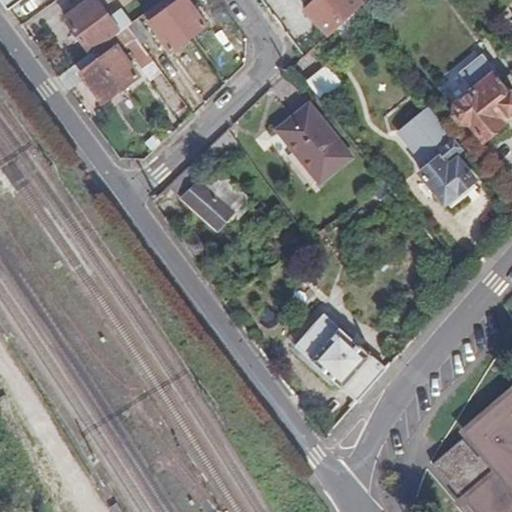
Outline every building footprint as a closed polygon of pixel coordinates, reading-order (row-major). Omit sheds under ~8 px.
[(1,0),(9,10),(21,0),(1,0)] [(91,0),(66,19),(91,54),(95,52),(121,32),(97,0),(91,0)] [(165,0),(163,2),(190,39),(207,26),(188,0),(165,0)] [(318,0),(305,13),(325,39),(333,31),(353,11),(364,0),(318,0)] [(190,39),(163,2),(147,14),(152,21),(151,23),(172,52),(190,39)] [(43,32),(57,32),(57,8),(43,8),(43,32)] [(353,11),(333,31),(341,40),(362,22),(353,11)] [(152,38),(138,19),(128,27),(142,45),(152,38)] [(142,45),(128,27),(121,32),(95,52),(122,89),(138,77),(118,48),(122,46),(135,63),(136,62),(147,54),(142,45)] [(91,54),(79,64),(85,72),(82,75),(85,78),(103,103),(122,89),(95,52),(91,54)] [(147,54),(136,62),(151,81),(161,73),(147,54)] [(79,64),(59,78),(69,90),(85,78),(82,75),(85,72),(79,64)] [(328,67),(308,83),(325,104),(345,87),(328,67)] [(471,122),(486,140),(505,124),(501,120),(511,111),(511,92),(496,72),(457,104),(456,113),(462,121),(471,122)] [(397,132),(427,168),(439,158),(448,150),(455,158),(464,151),(428,106),(397,132)] [(309,108),(278,132),(320,184),(351,160),(309,108)] [(240,148),(227,132),(208,151),(222,163),(240,148)] [(448,150),(439,158),(444,165),(453,156),(448,150)] [(444,165),(439,158),(427,168),(420,174),(446,205),(448,203),(473,182),(474,181),(455,158),(453,156),(444,165)] [(249,203),(213,171),(184,198),(218,231),(230,219),(231,220),(249,203)] [(473,182),(448,203),(452,208),(478,188),(473,182)] [(194,230),(180,240),(195,260),(210,251),(194,230)] [(345,390),(359,402),(387,371),(353,341),(356,337),(346,327),(342,331),(325,316),(297,347),(345,390)] [(511,511),(511,395),(467,429),(485,452),(480,456),(464,437),(434,462),(464,499),(468,496),(480,511),(511,511)]
